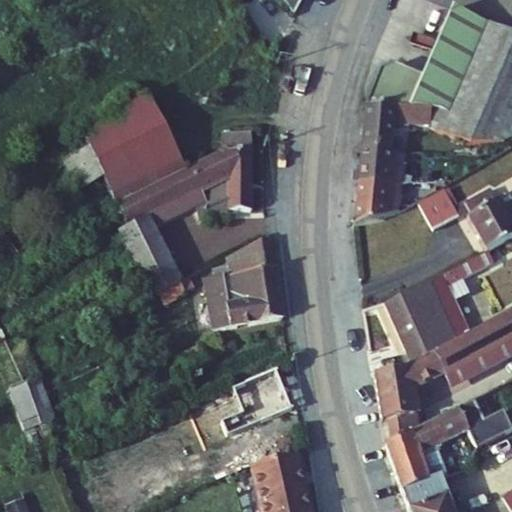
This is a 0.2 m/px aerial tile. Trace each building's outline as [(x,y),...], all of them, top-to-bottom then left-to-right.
[(273,0),(289,21),(296,25),(304,6),(298,3),(299,0),(273,0)] [(503,82),(511,73),(511,41),(497,24),(442,7),(432,40),(503,82)] [(511,41),(511,28),(497,24),(511,41)] [(511,120),(511,73),(503,82),(432,40),(423,71),(393,61),(380,68),(367,106),(511,120)] [(511,135),(511,120),(367,106),(368,146),(391,145),(392,124),(429,126),(472,139),(507,139),(511,135)] [(144,107),(73,142),(84,165),(59,170),(90,234),(93,232),(100,221),(109,217),(130,206),(128,201),(179,178),(144,107)] [(409,179),(433,179),(433,166),(409,168),(409,145),(391,145),(368,146),(368,181),(409,179)] [(224,221),(245,220),(243,158),(221,159),(179,178),(128,201),(130,206),(109,217),(120,241),(127,257),(119,262),(135,291),(166,275),(142,226),(189,206),(202,231),(224,221)] [(408,210),(409,179),(368,181),(369,228),(398,219),(397,214),(408,210)] [(511,182),(497,194),(488,181),(462,199),(470,211),(464,215),(493,260),(511,249),(511,182)] [(459,216),(442,191),(420,205),(436,231),(459,216)] [(109,217),(100,221),(112,245),(120,241),(109,217)] [(217,281),(267,274),(264,247),(216,271),(217,281)] [(220,305),(271,298),(267,274),(217,281),(220,305)] [(142,306),(174,291),(166,275),(135,291),(142,306)] [(214,330),(275,323),(271,298),(220,305),(219,312),(207,319),(214,330)] [(408,301),(377,312),(399,358),(429,343),(408,301)] [(511,357),(511,310),(432,350),(423,355),(436,381),(443,394),(511,357)] [(432,350),(429,343),(399,358),(403,365),(423,355),(432,350)] [(436,381),(423,355),(403,365),(396,368),(397,374),(365,385),(369,431),(376,430),(378,452),(403,438),(400,399),(436,381)] [(282,409),(270,375),(238,388),(250,421),(282,409)] [(378,452),(372,455),(382,479),(428,456),(459,441),(469,459),(499,440),(485,409),(504,398),(499,389),(403,438),(378,452)] [(44,397),(17,409),(32,446),(59,433),(44,397)] [(188,446),(85,483),(96,511),(127,511),(201,485),(188,446)] [(439,478),(428,456),(382,479),(392,500),(429,482),(439,478)] [(249,501),(292,488),(284,462),(241,474),(249,501)] [(443,511),(429,482),(392,500),(397,511),(443,511)] [(502,509),(497,511),(511,511),(511,483),(494,493),(502,509)] [(299,511),(292,488),(249,501),(252,511),(299,511)]
